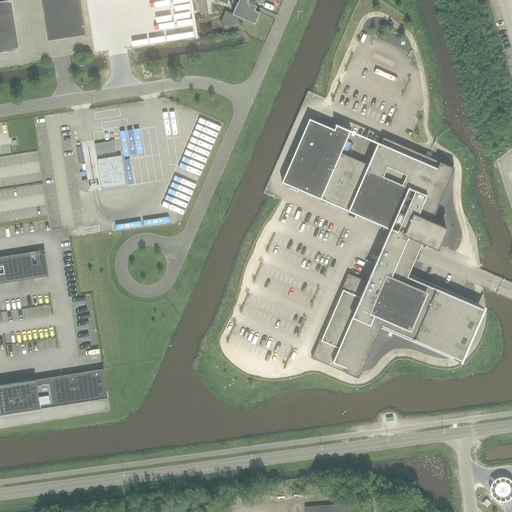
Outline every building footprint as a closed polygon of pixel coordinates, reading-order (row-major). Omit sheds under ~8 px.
[(11,0),(8,0),(0,1),(0,52),(20,49),(11,0)] [(43,0),(51,40),(88,33),(82,0),(43,0)] [(239,0),(238,3),(233,14),(226,11),(221,23),(225,25),(237,23),(239,17),(255,24),(260,13),(255,10),(257,6),(255,5),(257,0),(239,0)] [(474,305),(408,276),(418,252),(422,243),(436,249),(446,227),(432,221),(452,175),(449,173),(452,167),(437,161),(437,160),(384,137),(381,144),(378,143),(369,165),(341,153),(351,131),(336,124),(335,125),(336,126),(335,129),(310,119),(282,182),(391,229),(386,239),(368,282),(348,273),(342,289),(343,289),(320,342),(319,341),(312,358),(345,372),(357,377),(359,371),(362,372),(382,326),(452,356),(474,305)] [(115,141),(95,144),(97,154),(116,151),(115,141)] [(126,185),(121,155),(97,159),(102,189),(126,185)] [(0,283),(48,276),(44,250),(0,257),(0,283)] [(0,415),(108,398),(104,369),(0,385),(0,415)] [(498,501),(503,502),(506,501),(508,501),(511,498),(511,497),(511,481),(508,478),(503,477),(499,478),(498,478),(494,481),(491,485),(491,486),(490,489),(491,494),(494,498),(498,501)] [(374,511),(373,501),(305,507),(305,511),(374,511)]
